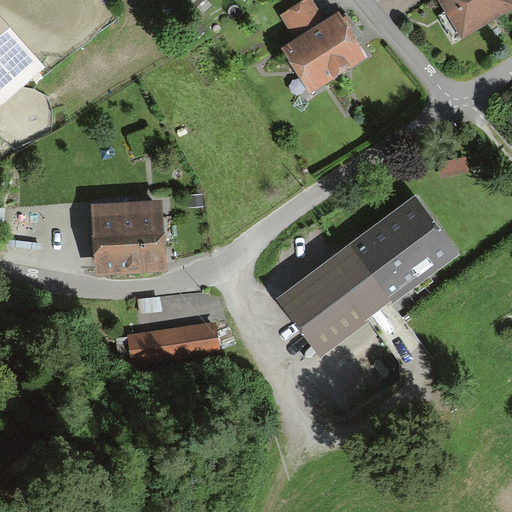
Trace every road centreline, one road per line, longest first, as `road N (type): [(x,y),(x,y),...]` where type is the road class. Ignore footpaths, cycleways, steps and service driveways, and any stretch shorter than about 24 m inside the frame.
road 1 (unclassified): [(455,106),(355,163),(210,270),(109,290),(0,275)]
road 2 (residential): [(455,106),(361,0)]
